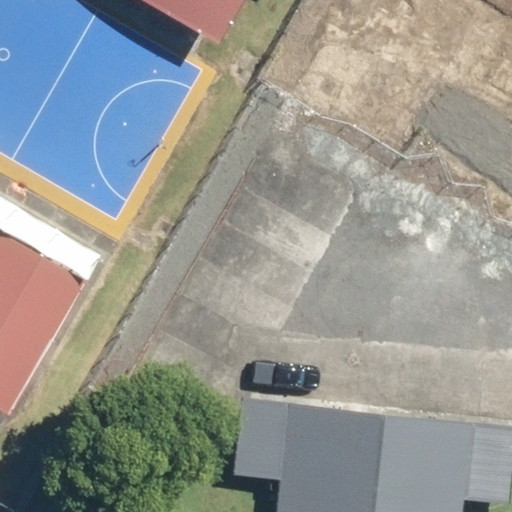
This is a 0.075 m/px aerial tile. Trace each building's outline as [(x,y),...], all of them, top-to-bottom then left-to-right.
[(227,0),(179,0),(215,21),(227,0)] [(344,150),(511,241),(511,3),(509,1),(473,67),(511,88),(493,123),(389,66),(344,150)] [(291,122),(263,160),(334,211),(362,173),(291,122)] [(0,399),(80,261),(0,214),(0,399)] [(464,440),(471,358),(207,334),(200,411),(241,415),(231,511),(413,511),(420,436),(464,440)]
